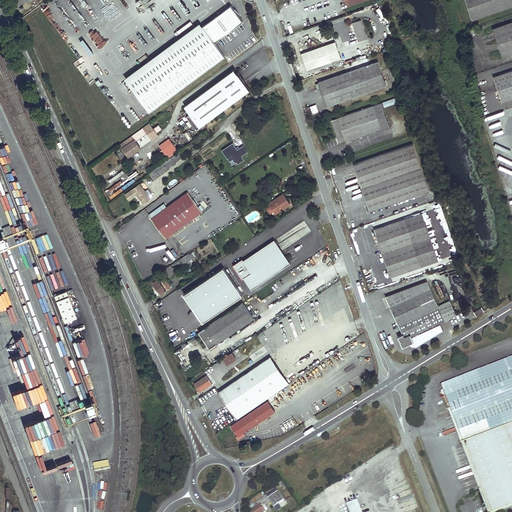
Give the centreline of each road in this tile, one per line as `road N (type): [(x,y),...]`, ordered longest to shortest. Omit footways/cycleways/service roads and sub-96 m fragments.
road 1 (unclassified): [(391,382),(260,0)]
road 2 (primary): [(0,3),(162,365)]
road 3 (unknown): [(189,331),(175,304),(179,293),(327,199)]
road 4 (unknown): [(138,161),(169,139),(193,100),(275,46)]
road 5 (unknown): [(160,188),(251,104),(288,84)]
road 6 (unknown): [(215,354),(349,264)]
road 7 (unknown): [(366,314),(273,346),(226,380)]
road 8 (tertiary): [(391,382),(259,461)]
road 9 (tertiary): [(511,308),(391,382)]
road 10 (unclassified): [(434,511),(391,382)]
